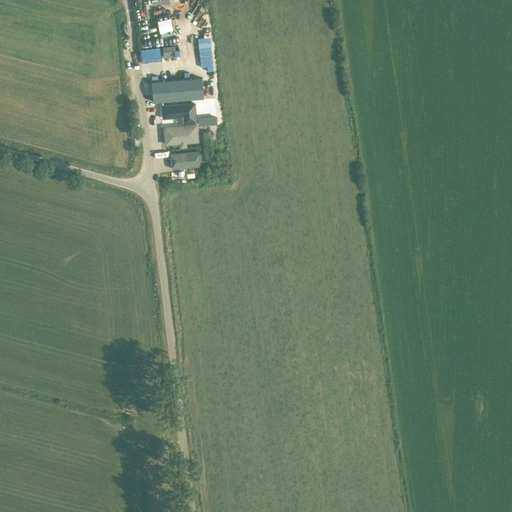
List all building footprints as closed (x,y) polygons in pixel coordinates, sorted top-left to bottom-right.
[(202,78),(152,82),(154,102),(204,98),(202,78)] [(191,125),(191,122),(197,121),(195,103),(162,106),(163,118),(181,116),(182,123),(182,126),(191,125)] [(217,116),(198,118),(199,124),(217,123),(217,116)] [(166,129),(168,146),(199,143),(198,127),(166,129)] [(210,145),(205,146),(207,165),(209,177),(213,176),(213,164),(210,145)] [(200,164),(199,154),(174,157),(175,167),(200,164)]
